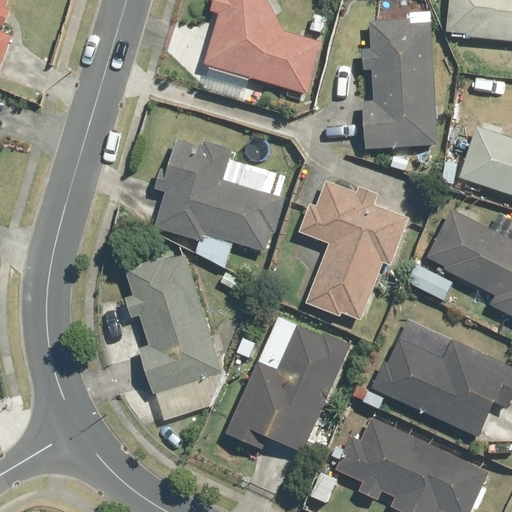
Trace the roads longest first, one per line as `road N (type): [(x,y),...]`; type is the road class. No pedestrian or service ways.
road 1 (residential): [(123,0),(50,248),(47,328),(74,432)]
road 2 (residential): [(74,432),(172,511)]
